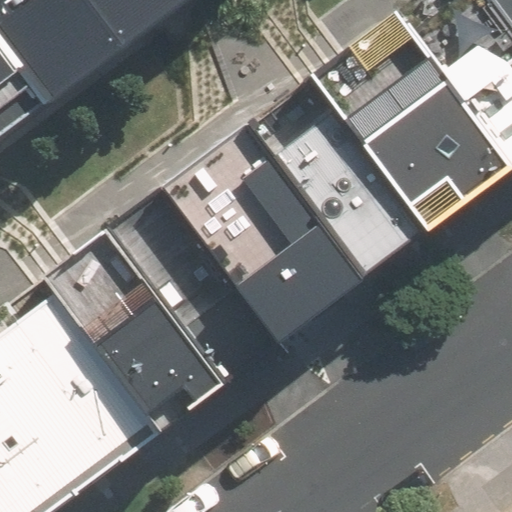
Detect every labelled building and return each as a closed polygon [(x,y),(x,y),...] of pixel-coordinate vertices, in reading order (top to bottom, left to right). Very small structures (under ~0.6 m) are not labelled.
[(0,0),(0,31),(53,103),(193,0),(0,0)] [(508,155),(511,151),(511,30),(489,0),(422,0),(403,14),(508,155)] [(0,141),(53,103),(0,31),(0,141)] [(250,111),(365,266),(421,225),(307,70),(250,111)] [(116,227),(224,373),(273,337),(164,191),(116,227)] [(0,511),(41,511),(163,423),(58,281),(0,323),(0,511)] [(511,511),(511,502),(497,511),(511,511)]
